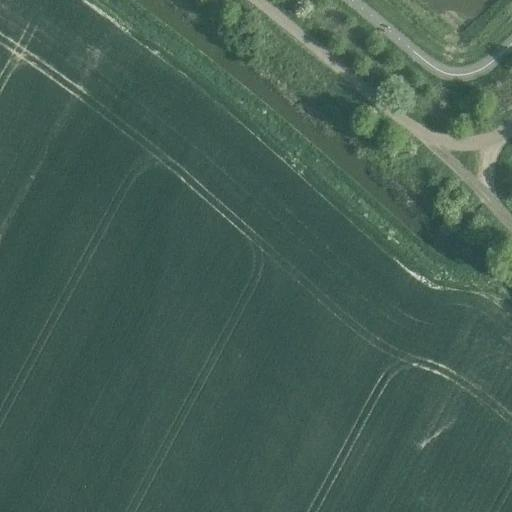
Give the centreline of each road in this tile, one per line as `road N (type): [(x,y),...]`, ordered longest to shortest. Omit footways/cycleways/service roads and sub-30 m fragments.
road 1 (track): [(420,134),(255,0)]
road 2 (track): [(511,227),(420,134)]
